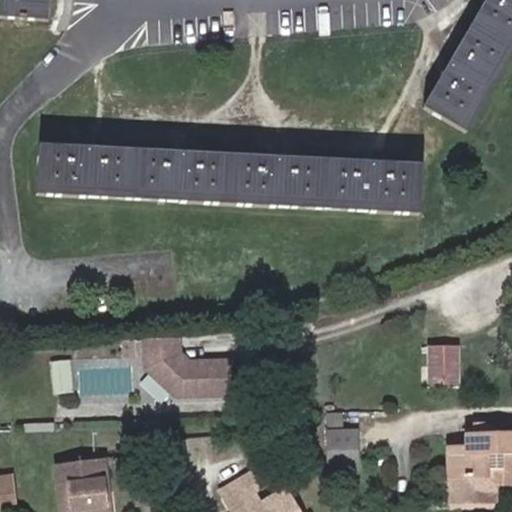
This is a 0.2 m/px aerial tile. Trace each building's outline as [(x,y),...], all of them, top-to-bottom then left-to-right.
[(0,0),(0,19),(47,23),(49,0),(0,0)] [(467,134),(511,55),(511,0),(486,0),(424,108),(467,134)] [(421,166),(38,146),(36,196),(418,215),(421,166)] [(175,356),(174,339),(143,341),(144,368),(177,398),(233,397),(232,361),(188,362),(185,365),(175,356)] [(180,353),(180,339),(174,339),(175,356),(185,365),(188,362),(180,353)] [(134,358),(133,342),(123,342),(123,358),(134,358)] [(457,383),(457,350),(427,350),(427,384),(457,383)] [(70,362),(50,364),(53,394),(73,392),(70,362)] [(326,430),(341,430),(341,412),(326,413),(326,430)] [(469,429),(462,429),(462,445),(445,446),(447,479),(459,479),(460,504),(486,503),(485,469),(511,468),(511,432),(482,434),(481,426),(469,426),(469,429)] [(326,430),(328,470),(360,469),(359,429),(341,430),(326,430)] [(105,459),(56,465),(61,511),(109,511),(109,503),(105,499),(104,494),(108,494),(105,459)] [(511,482),(511,468),(485,469),(486,503),(492,503),(491,483),(511,482)] [(253,472),(219,492),(230,511),(299,511),(285,489),(260,504),(254,493),(263,488),(253,472)] [(460,504),(459,479),(447,479),(448,504),(460,504)]
